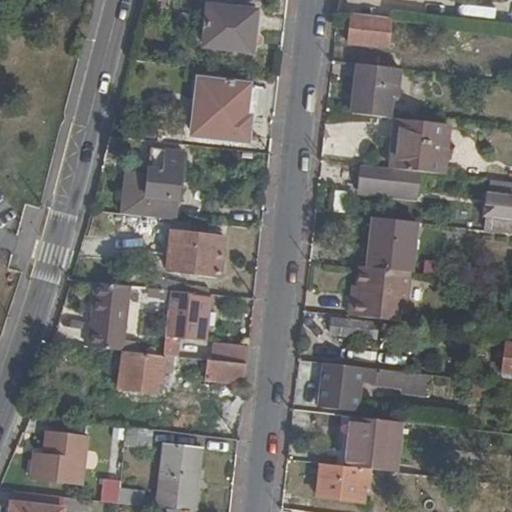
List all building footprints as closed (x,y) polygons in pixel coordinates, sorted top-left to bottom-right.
[(258,56),(262,16),(213,10),(208,50),(258,56)] [(396,22),(355,18),(352,47),(392,52),(396,22)] [(197,141),(255,146),(258,124),(249,123),(253,87),(250,87),(249,89),(240,88),(240,85),(230,84),(230,87),(207,85),(207,83),(202,83),(197,141)] [(359,84),(354,119),(393,123),(395,100),(399,101),(400,89),(359,84)] [(403,124),(393,123),(389,155),(395,156),(399,156),(403,124)] [(393,174),(422,177),(444,179),(450,128),(403,124),(399,156),(395,156),(393,174)] [(131,218),(182,224),(189,157),(158,153),(155,178),(135,176),(131,218)] [(393,174),(365,170),(362,195),(420,201),(422,177),(393,174)] [(511,186),(494,184),(492,197),(490,197),(488,212),(485,211),(485,221),(490,222),(488,234),(510,236),(511,217),(511,186)] [(377,221),(372,271),(411,276),(416,276),(422,226),(377,221)] [(174,273),(226,279),(232,243),(179,237),(174,273)] [(428,278),(441,279),(442,267),(430,266),(428,278)] [(352,320),(380,324),(411,327),(412,310),(408,309),(411,276),(372,271),(362,270),(360,292),(358,304),(354,303),(352,320)] [(166,280),(165,293),(176,294),(217,298),(218,298),(219,293),(200,292),(200,289),(166,280)] [(96,284),(89,349),(121,352),(123,353),(131,288),(96,284)] [(213,342),(217,298),(176,294),(169,358),(181,359),(183,341),(213,342)] [(352,320),(334,318),(332,338),(378,343),(380,324),(352,320)] [(220,345),(219,363),(226,364),(228,346),(220,345)] [(252,366),(254,348),(228,346),(226,364),(252,366)] [(167,358),(123,353),(121,352),(117,393),(162,398),(167,358)] [(250,387),(252,366),(226,364),(219,363),(215,363),(212,383),(250,387)] [(411,376),(330,367),(325,410),(362,414),(365,385),(410,390),(411,376)] [(411,376),(410,390),(410,397),(430,398),(431,378),(411,376)] [(408,425),(357,419),(351,469),(375,472),(402,475),(408,425)] [(157,433),(130,430),(129,449),(155,451),(157,433)] [(37,454),(34,479),(82,484),(87,438),(51,434),(49,455),(37,454)] [(208,450),(167,445),(160,509),(170,510),(183,511),(188,511),(196,511),(198,499),(203,499),(208,450)] [(351,469),(325,467),(321,501),(366,507),(369,494),(372,494),(375,472),(351,469)] [(147,494),(124,492),(123,505),(146,507),(147,494)]
